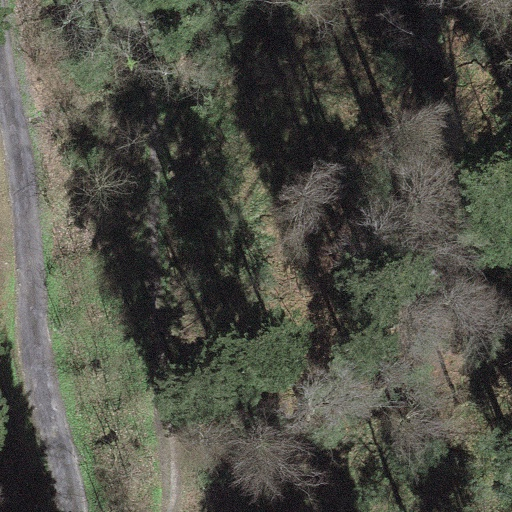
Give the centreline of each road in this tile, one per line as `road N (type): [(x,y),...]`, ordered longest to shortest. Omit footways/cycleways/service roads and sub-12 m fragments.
road 1 (track): [(75,511),(36,336),(0,0)]
road 2 (track): [(158,511),(133,0)]
